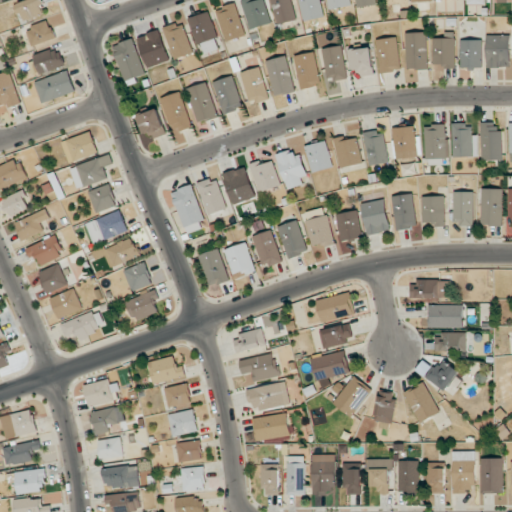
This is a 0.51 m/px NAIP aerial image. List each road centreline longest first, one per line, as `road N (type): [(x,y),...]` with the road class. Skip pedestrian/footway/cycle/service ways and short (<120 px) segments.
road 1 (residential): [(73,0),(202,320),(241,511)]
road 2 (residential): [(0,398),(327,275),(420,256),(511,254)]
road 3 (residential): [(75,511),(49,378),(0,263),(9,139),(108,100)]
road 4 (residential): [(140,178),(331,116),(416,101),(511,100)]
